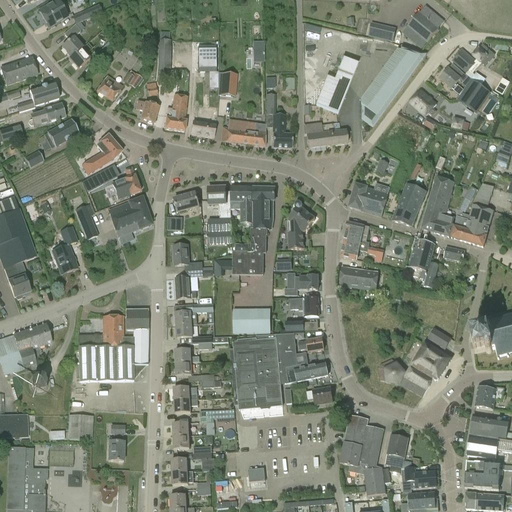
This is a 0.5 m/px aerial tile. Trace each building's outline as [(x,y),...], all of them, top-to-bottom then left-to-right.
[(61,21),(60,20),(66,16),(58,3),(52,7),(51,5),(38,13),(48,29),(61,21)] [(89,19),(102,14),(99,7),(86,12),(72,18),(75,26),(89,19)] [(438,31),(418,14),(407,28),(427,44),(438,31)] [(395,30),(371,24),(368,36),(392,42),(395,30)] [(63,36),(69,42),(61,49),(70,60),(81,50),(83,49),(74,39),(83,30),(78,25),(76,27),(75,26),(63,36)] [(253,61),(264,61),(264,43),(253,43),(253,61)] [(479,49),(478,49),(478,50),(477,50),(472,56),(472,57),(472,58),(476,62),(479,65),(480,65),(481,65),(485,68),(495,56),(483,45),(479,49)] [(398,52),(362,101),(361,107),(362,108),(361,121),(373,130),(427,56),(402,47),(398,52)] [(216,73),(215,48),(198,48),(198,73),(216,73)] [(81,50),(70,60),(69,61),(78,71),(90,61),(81,50)] [(91,62),(95,67),(107,54),(102,50),(91,62)] [(170,51),(160,51),(159,68),(169,68),(170,51)] [(461,51),(452,62),(466,74),(465,75),(471,81),(472,81),(475,77),(473,75),(481,65),(480,65),(479,65),(476,62),(475,64),(461,51)] [(38,77),(32,59),(1,70),(6,87),(38,77)] [(316,107),(337,115),(358,65),(343,59),(334,81),(327,79),(316,107)] [(167,69),(158,69),(158,83),(168,83),(167,69)] [(448,71),(439,81),(451,90),(459,81),(463,84),(462,85),(466,88),(471,81),(468,79),(460,73),(456,78),(448,71)] [(134,90),(137,87),(138,88),(143,81),(136,75),(133,78),(128,74),(123,82),(134,90)] [(228,75),(223,75),(218,74),(218,75),(218,76),(218,96),(221,96),(235,97),(237,76),(228,75)] [(265,89),(273,88),(273,78),(265,78),(265,89)] [(294,89),(294,78),(284,79),(284,90),(294,89)] [(493,91),(501,96),(509,83),(500,78),(493,91)] [(108,85),(104,82),(96,93),(112,104),(122,89),(110,81),(108,85)] [(476,115),(490,94),(471,81),(466,88),(456,102),(476,115)] [(158,96),(155,84),(146,86),(148,98),(158,96)] [(34,109),(58,101),(54,85),(46,88),(46,87),(41,88),(42,89),(29,93),(32,102),(16,107),(19,114),(22,113),(34,109)] [(9,101),(20,98),(17,91),(0,96),(0,101),(8,99),(9,101)] [(436,106),(420,92),(409,105),(425,119),(429,114),(432,110),(436,106)] [(165,130),(164,131),(184,134),(184,133),(186,123),(184,122),(185,115),(187,99),(173,97),(171,111),(167,110),(166,120),(165,130)] [(273,130),(272,150),(292,151),(292,137),(284,137),(284,118),(276,117),(275,97),(265,97),(265,117),(266,117),(266,130),(273,130)] [(138,103),(136,111),(143,113),(140,122),(154,126),(159,109),(145,105),(138,103)] [(200,126),(201,118),(203,105),(191,103),(190,116),(194,117),(191,136),(213,140),(215,128),(200,126)] [(48,124),(64,120),(61,107),(45,112),(45,114),(31,118),(34,129),(48,125),(48,124)] [(430,118),(437,124),(444,115),(438,110),(430,118)] [(433,132),(437,125),(427,119),(422,126),(433,132)] [(468,131),(468,122),(452,120),(451,129),(468,131)] [(256,125),(228,121),(227,131),(222,130),(221,144),(265,149),(265,135),(265,127),(256,126),(256,125)] [(79,133),(76,129),(75,129),(71,122),(47,136),(44,138),(51,152),(55,150),(79,136),(78,135),(79,133)] [(321,128),(321,125),(305,126),(308,151),(347,146),(346,132),(333,134),(333,126),(321,128)] [(0,138),(2,145),(23,138),(19,126),(0,131),(0,138)] [(101,132),(92,136),(94,141),(104,137),(101,132)] [(122,154),(108,138),(99,145),(100,146),(97,148),(102,154),(92,160),(91,161),(83,165),(83,166),(81,167),(88,177),(90,176),(110,164),(113,162),(122,154)] [(488,145),(481,142),(478,149),(485,152),(488,145)] [(511,155),(500,151),(496,162),(507,167),(511,155)] [(39,154),(25,162),(30,171),(44,163),(39,154)] [(440,158),(435,170),(441,172),(446,160),(444,160),(440,158)] [(383,178),(388,165),(381,162),(375,175),(383,178)] [(118,177),(113,168),(98,175),(103,185),(118,177)] [(124,182),(113,186),(119,202),(130,198),(141,194),(135,178),(132,170),(125,173),(127,180),(124,182)] [(22,192),(42,181),(37,171),(16,181),(22,192)] [(59,180),(63,189),(75,184),(71,174),(59,180)] [(421,231),(434,235),(440,216),(444,217),(448,204),(454,186),(437,180),(421,231)] [(472,208),(470,217),(462,244),(483,250),(493,214),(486,212),(494,189),(482,185),(475,199),(472,208)] [(355,186),(349,210),(381,219),(388,196),(390,190),(377,186),(375,192),(355,186)] [(407,186),(392,222),(412,228),(426,194),(407,186)] [(461,189),(455,187),(452,195),(458,197),(461,189)] [(225,189),(208,190),(208,191),(208,202),(214,202),(215,208),(219,208),(220,221),(231,221),(230,211),(230,194),(225,194),(225,189)] [(230,189),(230,194),(230,211),(240,210),(240,225),(252,225),(253,189),(230,189)] [(232,253),(232,277),(239,277),(250,277),(263,277),(263,255),(266,255),(266,237),(267,237),(267,230),(270,230),(272,222),(272,202),(273,202),(273,190),(273,189),(253,189),(252,225),(251,230),(250,230),(250,253),(249,253),(235,253),(232,253)] [(177,214),(199,208),(195,194),(173,201),(177,214)] [(0,203),(0,259),(15,300),(17,299),(17,301),(19,302),(23,300),(24,299),(23,297),(30,295),(25,279),(27,278),(22,265),(37,260),(14,199),(0,203)] [(465,214),(470,203),(465,200),(459,211),(465,214)] [(117,239),(139,231),(139,232),(152,228),(142,201),(128,205),(129,206),(108,214),(117,239)] [(304,234),(314,220),(300,210),(301,209),(301,206),(299,204),(296,204),(294,206),(295,209),(296,210),(287,222),(288,251),(304,250),(304,248),(303,248),(303,243),(302,242),(302,233),(304,234)] [(97,238),(89,218),(93,216),(89,206),(75,212),(88,242),(97,238)] [(462,244),(470,217),(458,213),(457,218),(456,222),(451,240),(462,244)] [(444,217),(440,216),(434,235),(448,240),(454,220),(444,217)] [(168,219),(168,236),(181,237),(181,219),(168,219)] [(231,221),(220,221),(208,221),(209,248),(222,247),(232,247),(231,221)] [(346,233),(342,248),(359,251),(368,254),(369,249),(370,246),(366,245),(367,238),(369,229),(347,224),(345,233),(346,233)] [(69,248),(78,244),(72,229),(59,234),(65,248),(52,253),(61,277),(77,270),(69,248)] [(438,268),(430,265),(434,247),(416,242),(409,269),(423,273),(421,280),(426,281),(424,288),(432,290),(438,268)] [(189,244),(172,245),(173,267),(184,266),(185,272),(202,271),(202,263),(189,264),(189,244)] [(342,248),(340,259),(356,263),(359,251),(342,248)] [(368,254),(367,255),(376,257),(375,263),(381,264),(384,252),(369,249),(368,254)] [(446,249),(443,259),(462,264),(465,253),(446,249)] [(376,293),(378,274),(341,269),(339,289),(376,293)] [(175,280),(176,302),(191,301),(191,300),(197,300),(196,293),(191,293),(190,280),(203,279),(203,272),(185,273),(185,280),(175,280)] [(295,291),(284,291),(284,298),(297,298),(297,291),(307,291),(307,292),(318,292),(318,278),(307,278),(307,279),(300,280),(294,280),(295,291)] [(319,318),(318,300),(289,301),(290,311),(298,311),(298,313),(303,313),(303,319),(319,318)] [(175,315),(176,328),(191,327),(197,327),(196,315),(208,315),(208,326),(214,326),(213,314),(214,314),(214,311),(213,306),(211,306),(192,307),(192,308),(175,308),(175,315)] [(271,336),(270,311),(233,311),(233,336),(271,336)] [(123,339),(123,318),(102,319),(103,337),(78,337),(79,384),(133,383),(133,379),(143,367),(146,367),(147,312),(125,312),(126,318),(126,332),(133,332),(133,339),(123,339)] [(511,317),(508,319),(507,317),(505,317),(506,319),(499,321),(499,319),(497,320),(498,322),(490,324),(489,322),(487,322),(491,333),(481,335),(470,338),(472,348),(474,356),(475,356),(486,353),(486,354),(488,356),(490,355),(492,354),(491,352),(495,351),(497,361),(499,361),(498,359),(506,357),(507,359),(509,359),(508,356),(511,355),(511,317)] [(303,323),(284,323),(285,332),(285,336),(303,335),(303,323)] [(39,360),(38,356),(41,355),(39,349),(52,345),(46,327),(0,341),(0,367),(3,377),(23,370),(23,369),(36,365),(35,362),(39,360)] [(180,341),(192,340),(191,327),(176,328),(176,341),(180,341)] [(427,341),(445,352),(452,341),(434,330),(427,341)] [(237,343),(232,344),(239,412),(282,408),(280,386),(289,385),(286,370),(297,367),(294,336),(288,336),(256,338),(256,340),(237,342),(237,343)] [(320,341),(306,343),(305,342),(298,343),(299,352),(307,351),(307,354),(323,352),(322,340),(320,341)] [(422,399),(422,398),(423,399),(434,381),(438,384),(451,361),(425,346),(400,386),(422,399)] [(191,365),(199,364),(199,359),(190,359),(190,352),(174,353),(175,366),(191,365)] [(399,385),(405,375),(391,361),(380,366),(378,369),(380,382),(399,385)] [(328,377),(325,364),(306,368),(305,365),(297,367),(286,370),(289,385),(296,384),(320,379),(328,377)] [(176,378),(191,377),(191,365),(175,366),(176,378)] [(42,393),(45,392),(47,389),(47,385),(47,382),(45,379),(42,378),(39,377),(35,378),(33,379),(31,382),(30,385),(31,389),(33,392),(35,393),(39,394),(42,393)] [(173,390),(174,403),(197,401),(197,396),(196,396),(196,390),(189,390),(189,389),(173,390)] [(493,411),(494,401),(502,403),(504,391),(496,389),(495,392),(477,389),(474,408),(493,411)] [(314,408),(320,407),(332,405),(331,403),(333,401),(332,398),(330,397),(329,390),(320,392),(312,393),(306,394),(307,402),(313,401),(314,408)] [(293,405),(291,391),(284,392),(286,406),(293,405)] [(190,408),(198,408),(197,401),(174,403),(175,415),(190,415),(190,408)] [(200,413),(200,419),(213,419),(213,421),(234,420),(234,411),(200,413)] [(505,441),(505,443),(511,443),(511,435),(506,435),(508,422),(473,416),(470,435),(505,441)] [(0,417),(0,440),(28,440),(27,417),(0,417)] [(92,442),(93,418),(69,417),(68,441),(92,442)] [(348,473),(356,475),(366,429),(367,422),(349,418),(340,465),(350,467),(348,473)] [(172,426),(172,438),(188,438),(188,425),(172,426)] [(110,435),(113,435),(113,443),(108,443),(107,462),(123,462),(124,444),(123,443),(123,435),(124,435),(124,427),(111,426),(110,435)] [(382,469),(376,468),(383,432),(366,429),(356,475),(364,477),(367,499),(386,495),(382,469)] [(50,433),(50,442),(64,441),(64,433),(50,433)] [(391,437),(385,465),(391,466),(390,473),(400,475),(402,469),(407,440),(391,437)] [(511,455),(511,443),(505,443),(497,441),(470,437),(467,457),(494,461),(495,453),(511,455)] [(188,438),(172,438),(173,451),(189,450),(188,438)] [(44,511),(45,482),(47,482),(48,471),(33,471),(34,451),(9,450),(7,510),(6,511),(44,511)] [(171,462),(171,474),(187,474),(187,461),(171,462)] [(465,490),(499,492),(501,471),(504,471),(504,472),(511,472),(511,467),(467,464),(465,490)] [(404,472),(401,472),(402,483),(410,483),(410,490),(436,488),(435,473),(416,474),(415,469),(404,470),(404,472)] [(264,470),(248,471),(249,484),(265,482),(264,470)] [(172,487),(188,487),(188,485),(193,485),(193,473),(187,474),(171,474),(172,487)] [(409,506),(401,506),(400,511),(425,511),(426,511),(438,510),(437,500),(434,501),(434,494),(408,496),(409,506)] [(465,496),(464,511),(472,511),(502,511),(503,498),(465,496)] [(170,498),(170,510),(185,509),(185,497),(170,498)]
